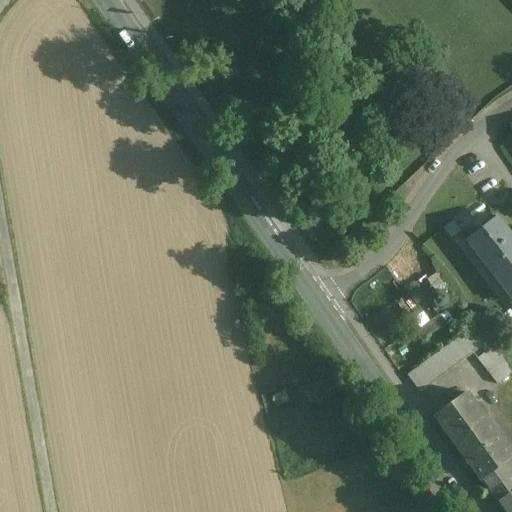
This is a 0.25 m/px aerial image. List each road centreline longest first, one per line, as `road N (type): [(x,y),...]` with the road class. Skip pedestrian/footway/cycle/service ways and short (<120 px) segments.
road 1 (unclassified): [(56,511),(0,186),(3,0)]
road 2 (tertiary): [(108,0),(321,306)]
road 3 (residential): [(321,306),(378,261),(477,127),(511,104)]
road 4 (tertiary): [(321,306),(465,511)]
